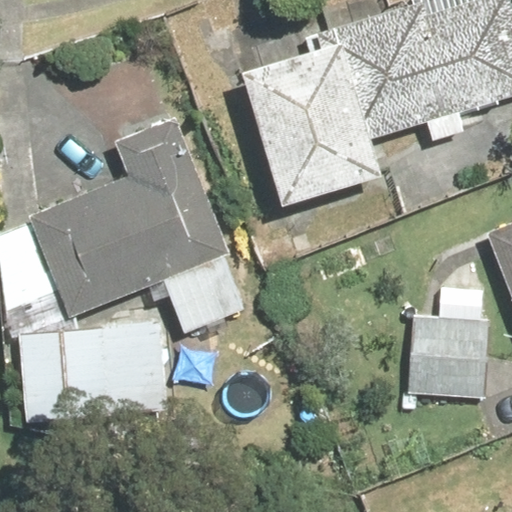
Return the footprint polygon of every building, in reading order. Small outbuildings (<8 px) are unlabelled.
[(379,129),(511,88),(511,0),(493,0),(438,17),(433,0),(431,0),(312,37),(316,50),(268,64),(306,189),(389,163),(379,129)] [(38,214),(79,312),(243,243),(191,117),(133,141),(145,169),(38,214)] [(511,226),(502,230),(511,253),(511,226)] [(421,314),(415,390),(493,396),(498,319),(421,314)] [(24,336),(31,416),(167,405),(160,324),(24,336)] [(511,393),(489,404),(504,436),(511,432),(511,393)]
